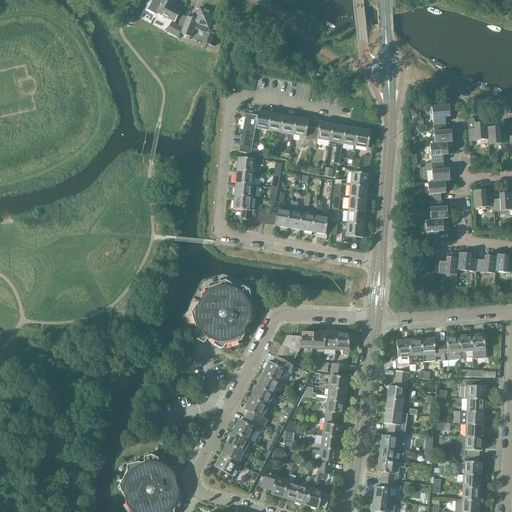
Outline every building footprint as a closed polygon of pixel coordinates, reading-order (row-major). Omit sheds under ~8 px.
[(162,0),(155,12),(174,22),(180,12),(172,8),(175,0),(162,0)] [(187,17),(180,34),(190,38),(194,29),(204,33),(206,28),(208,28),(214,14),(199,8),(195,20),(187,17)] [(182,29),(171,23),(166,32),(177,37),(182,29)] [(218,36),(210,34),(207,42),(215,44),(218,36)] [(432,102),(433,126),(445,125),(445,118),(450,118),(449,105),(445,106),(444,101),(432,102)] [(257,112),(257,116),(254,129),(255,129),(267,131),(270,114),(257,112)] [(245,114),(240,146),(252,148),(255,129),(254,129),(257,116),(245,114)] [(283,116),(270,114),(267,131),(280,134),(283,116)] [(296,119),(283,116),(280,134),(293,136),(296,119)] [(308,121),(296,119),(293,136),(305,138),(308,123),(308,121)] [(305,140),(311,141),(314,124),(308,123),(305,138),(305,140)] [(317,140),(330,142),(333,125),(320,123),(319,125),(317,140)] [(314,124),(311,141),(317,142),(317,140),(319,125),(314,124)] [(469,142),(488,140),(487,129),(486,124),(474,124),(475,130),(468,130),(469,142)] [(333,125),(330,142),(337,144),(333,164),(339,165),(342,145),(345,127),(333,125)] [(433,126),(435,145),(452,143),(451,131),(446,132),(445,125),(433,126)] [(342,145),(355,147),(358,130),(345,127),(342,145)] [(488,146),(507,144),(507,137),(506,132),(499,133),(499,128),(487,129),(488,140),(488,146)] [(358,130),(355,147),(368,149),(371,132),(358,130)] [(430,145),(431,164),(443,163),(442,156),(453,155),(452,143),(435,145),(430,145)] [(252,148),(240,146),(239,153),(250,155),(252,148)] [(238,158),(236,171),(254,173),(255,166),(263,167),(264,161),(238,158)] [(282,165),(276,163),(275,168),(274,168),(273,176),(279,177),(282,165)] [(431,164),(432,183),(444,182),(449,182),(449,169),(443,170),(443,163),(431,164)] [(236,171),(235,184),(253,186),(254,173),(236,171)] [(351,173),(350,186),(367,188),(369,174),(351,173)] [(427,183),(429,202),(441,201),(440,194),(445,194),(444,182),(432,183),(427,183)] [(235,184),(234,197),(251,198),(253,186),(235,184)] [(349,199),(366,200),(367,196),(368,196),(369,195),(369,189),(369,188),(367,188),(350,186),(349,199)] [(474,209),(493,207),(492,201),(492,195),(485,196),(485,191),(473,192),(474,209)] [(493,212),(511,210),(511,207),(511,199),(511,194),(499,195),(499,200),(492,201),(493,207),(493,212)] [(276,214),(274,226),(287,229),(290,211),(283,210),(284,204),(283,202),(284,196),(280,195),(277,209),(276,214)] [(233,210),(241,211),(240,220),(251,222),(253,211),(250,211),(251,198),(234,197),(233,210)] [(349,199),(348,211),(365,213),(366,200),(349,199)] [(441,201),(429,202),(430,221),(447,220),(446,208),(441,208),(441,201)] [(290,211),(287,229),(299,231),(302,214),(290,211)] [(346,224),(364,226),(365,213),(348,211),(346,224)] [(299,231),(312,233),(315,216),(302,214),(299,231)] [(315,216),(312,233),(325,235),(328,218),(315,216)] [(430,221),(420,222),(420,230),(426,230),(426,240),(438,240),(438,233),(448,232),(447,220),(430,221)] [(331,224),(330,231),(329,235),(336,236),(336,232),(337,225),(331,224)] [(364,226),(346,224),(346,231),(343,231),(342,240),(344,242),(362,244),(364,226)] [(458,254),(458,259),(457,271),(476,273),(477,261),(470,260),(471,255),(458,254)] [(419,273),(437,274),(439,263),(432,262),(432,257),(420,256),(419,266),(415,266),(414,275),(418,276),(419,273)] [(484,262),(477,261),(476,273),(495,275),(495,273),(496,258),(484,256),(484,262)] [(496,256),(496,258),(495,273),(511,274),(511,262),(508,262),(508,257),(496,256)] [(456,276),(457,271),(458,259),(446,258),(445,263),(439,263),(437,274),(456,276)] [(197,306),(194,307),(191,314),(195,330),(194,332),(196,340),(202,343),(205,343),(207,340),(210,342),(211,344),(220,349),(224,348),(225,346),(241,341),(245,335),(244,332),(248,324),(251,323),(254,317),(250,301),(251,298),(249,290),(243,287),(240,288),(239,290),(235,288),(234,286),(225,281),(222,282),(220,284),(204,289),(201,296),(201,298),(197,306)] [(289,338),(285,346),(298,352),(300,348),(312,349),(313,332),(300,331),(300,339),(289,338)] [(325,332),(313,332),(312,349),(324,350),(325,332)] [(337,333),(325,332),(324,350),(336,350),(337,333)] [(349,334),(337,333),(336,350),(348,351),(349,334)] [(471,336),(472,352),(473,358),(479,358),(478,352),(485,351),(484,335),(471,336)] [(472,352),(471,336),(458,337),(460,353),(472,352)] [(440,344),(441,357),(441,362),(448,361),(448,360),(460,359),(460,353),(458,337),(446,338),(446,343),(440,344)] [(426,340),(421,340),(423,362),(435,361),(435,358),(441,357),(440,344),(434,344),(434,339),(433,339),(432,338),(428,339),(426,340)] [(421,340),(409,341),(410,357),(416,356),(417,362),(423,362),(421,340)] [(397,358),(404,357),(404,363),(410,362),(410,357),(409,341),(396,342),(397,358)] [(283,351),(295,357),(298,352),(285,346),(283,351)] [(295,357),(283,351),(280,356),(292,362),(295,357)] [(285,372),(289,374),(294,366),(275,356),(271,364),(285,371),(285,372)] [(285,371),(271,364),(269,363),(267,364),(264,369),(264,372),(262,375),(279,383),(283,386),(286,380),(282,378),(285,372),(285,371)] [(409,374),(396,372),(395,378),(408,380),(409,374)] [(262,375),(256,386),(273,395),(279,383),(262,375)] [(324,382),(323,388),(346,391),(347,379),(343,378),(330,377),(330,383),(324,382)] [(388,387),(387,399),(403,402),(404,389),(407,389),(408,380),(395,378),(393,387),(388,387)] [(296,392),(300,394),(304,387),(299,385),(296,392)] [(251,398),(267,406),(273,395),(256,386),(251,398)] [(467,387),(466,399),(484,400),(485,387),(482,387),(467,386),(467,387)] [(313,388),(307,387),(302,397),(313,399),(315,399),(316,394),(312,393),(313,388)] [(329,389),(327,401),(344,403),(346,391),(329,389)] [(290,404),(294,406),(298,399),(293,397),(290,404)] [(267,406),(251,398),(244,410),(250,413),(248,418),(263,426),(266,421),(261,418),(267,406)] [(387,399),(385,412),(401,414),(403,402),(387,399)] [(466,399),(466,412),(483,413),(484,400),(466,399)] [(344,403),(327,401),(325,413),(338,415),(343,415),(344,403)] [(284,415),(288,417),(292,410),(287,408),(284,415)] [(399,426),(401,414),(385,412),(383,424),(388,425),(388,431),(401,433),(402,427),(399,426)] [(483,426),(483,413),(466,412),(465,425),(483,426)] [(263,426),(248,418),(245,424),(239,421),(233,432),(249,441),(255,429),(260,432),(263,426)] [(275,432),(279,435),(283,428),(278,425),(275,432)] [(341,427),(337,426),(324,425),(322,437),(339,439),(341,427)] [(465,438),(482,439),(483,426),(465,425),(465,438)] [(400,439),(401,433),(388,431),(387,437),(382,436),(380,448),(396,451),(397,438),(400,439)] [(233,432),(227,444),(243,452),(249,441),(233,432)] [(279,435),(275,432),(271,439),(275,442),(279,435)] [(322,437),(321,449),(338,451),(339,439),(322,437)] [(465,438),(464,450),(464,451),(479,452),(481,452),(482,439),(465,438)] [(227,444),(221,455),(237,464),(243,452),(227,444)] [(321,449),(314,448),(313,454),(320,454),(318,467),(331,469),(332,463),(336,463),(338,451),(321,449)] [(380,448),(378,460),(394,463),(396,451),(380,448)] [(262,457),(266,459),(270,452),(266,449),(262,457)] [(139,464),(138,462),(128,465),(126,469),(127,471),(119,486),(121,493),(123,494),(126,503),(124,506),(126,511),(173,511),(174,511),(182,497),(179,490),(177,488),(174,480),(176,477),(174,470),(159,462),(158,459),(151,455),(145,457),(143,460),(144,462),(139,464)] [(237,464),(221,455),(215,467),(221,470),(231,476),(231,475),(237,464)] [(394,463),(378,460),(377,473),(382,473),(381,480),(394,481),(395,475),(392,475),(394,463)] [(260,461),(256,467),(256,468),(260,470),(264,463),(260,461)] [(463,463),(463,475),(480,476),(481,463),(478,463),(463,462),(463,463)] [(271,473),(272,470),(266,467),(260,487),(266,489),(270,477),(271,473)] [(231,476),(221,470),(218,476),(230,482),(233,476),(231,475),(231,476)] [(250,480),(254,482),(258,475),(254,473),(250,480)] [(277,475),(271,473),(270,477),(266,489),(272,491),(271,495),(283,498),(288,482),(276,478),(277,475)] [(463,475),(462,488),(480,489),(480,476),(463,475)] [(283,498),(294,502),(299,486),(288,482),(283,498)] [(395,502),(396,497),(389,496),(390,489),(393,490),(394,484),(381,482),(380,488),(375,487),(373,499),(389,502),(395,502)] [(299,486),(294,502),(306,506),(311,489),(299,486)] [(462,488),(462,501),(479,502),(480,489),(462,488)] [(311,489),(306,506),(317,509),(322,493),(311,489)] [(323,493),(318,508),(325,510),(330,494),(323,493)] [(371,511),(373,511),(389,511),(391,508),(394,508),(395,502),(389,502),(373,499),(371,511)] [(462,501),(460,511),(478,511),(479,502),(462,501)]
